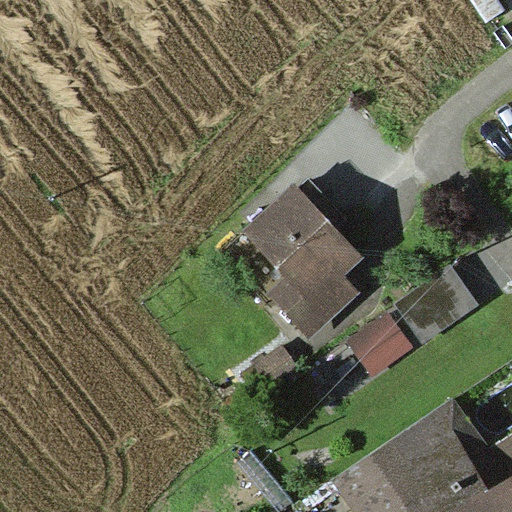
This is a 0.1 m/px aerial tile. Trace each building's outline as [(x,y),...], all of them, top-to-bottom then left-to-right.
[(295,181),(243,227),(286,276),(269,292),(310,339),(363,293),(346,274),(364,259),(295,181)] [(450,264),(395,304),(424,344),(479,303),(450,264)] [(389,311),(348,342),(373,376),(415,346),(389,311)] [(301,369),(282,344),(239,376),(258,401),(301,369)] [(490,448),(456,397),(333,478),(355,511),(455,511),(509,478),(490,448)] [(511,433),(490,448),(509,478),(511,475),(511,433)] [(511,511),(511,475),(509,478),(455,511),(511,511)]
